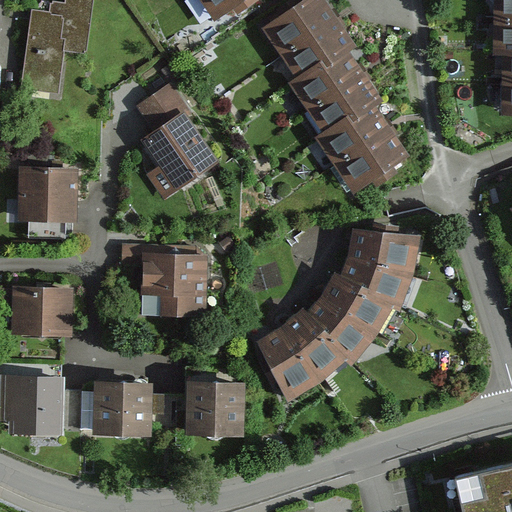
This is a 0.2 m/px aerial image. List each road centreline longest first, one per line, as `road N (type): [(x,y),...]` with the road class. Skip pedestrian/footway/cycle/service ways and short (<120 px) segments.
road 1 (residential): [(511,402),(464,185),(454,182),(429,118),(413,28),(416,0)]
road 2 (residential): [(511,404),(200,500),(129,505)]
road 3 (residential): [(0,263),(99,266),(95,362),(174,363)]
road 4 (residential): [(129,505),(67,494),(0,464)]
